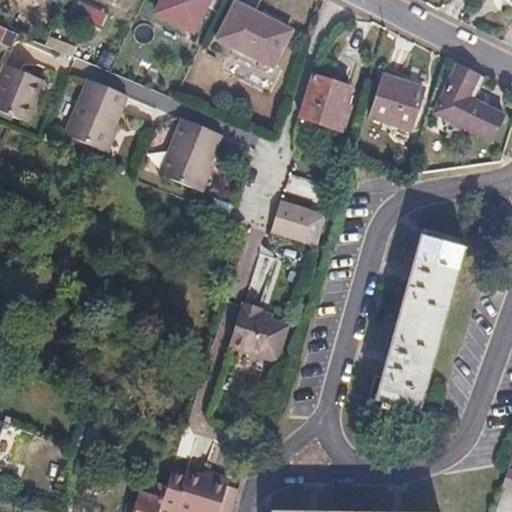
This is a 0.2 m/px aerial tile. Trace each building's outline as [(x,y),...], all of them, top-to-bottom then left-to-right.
[(159,0),(154,13),(190,31),(205,0),(159,0)] [(288,29),(235,3),(218,37),(233,44),(271,63),(288,29)] [(233,44),(229,52),(267,71),(271,63),(233,44)] [(39,79),(6,65),(0,79),(0,110),(28,122),(40,94),(34,91),(39,79)] [(476,75),(457,65),(433,112),(490,141),(502,117),(473,102),(465,98),(476,75)] [(386,71),(383,80),(422,93),(425,84),(386,71)] [(484,79),(476,75),(465,98),(473,102),(484,79)] [(348,88),(312,76),(298,117),(340,132),(348,107),(342,106),(348,88)] [(45,82),(39,79),(34,91),(40,94),(45,82)] [(422,93),(383,80),(370,120),(410,132),(422,93)] [(130,98),(89,81),(67,136),(107,153),(130,98)] [(222,136),(182,120),(159,174),(200,191),(222,136)] [(310,212),(277,201),(267,232),(301,242),(310,212)] [(465,239),(425,228),(377,400),(418,412),(465,239)] [(240,306),(238,305),(224,345),(270,360),(283,319),(269,315),(255,310),(257,305),(258,303),(243,297),(240,306)] [(270,309),(257,305),(255,310),(269,315),(270,309)] [(289,321),(283,319),(270,360),(276,362),(289,321)] [(83,459),(74,458),(72,471),(81,472),(83,459)] [(167,485),(167,486),(160,506),(179,511),(216,511),(226,482),(185,469),(184,472),(172,468),(167,485)] [(503,487),(511,488),(511,470),(505,470),(503,487)] [(158,511),(160,506),(167,486),(151,481),(146,496),(140,494),(136,506),(134,511),(158,511)]
